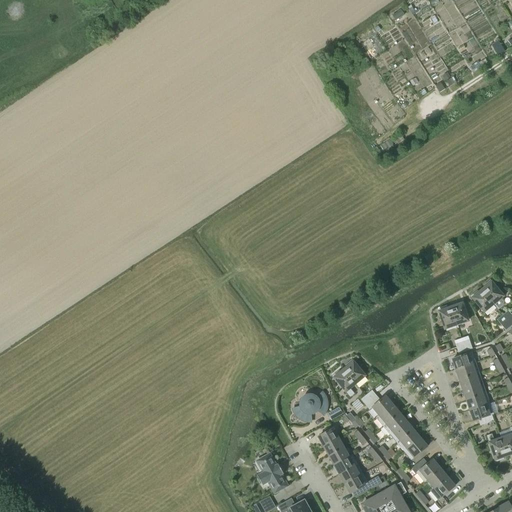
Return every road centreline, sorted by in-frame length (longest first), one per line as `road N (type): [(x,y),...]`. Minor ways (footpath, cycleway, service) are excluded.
road 1 (residential): [(468,464),(431,356),(395,381),(462,464)]
road 2 (track): [(157,511),(204,479),(235,382),(279,351)]
